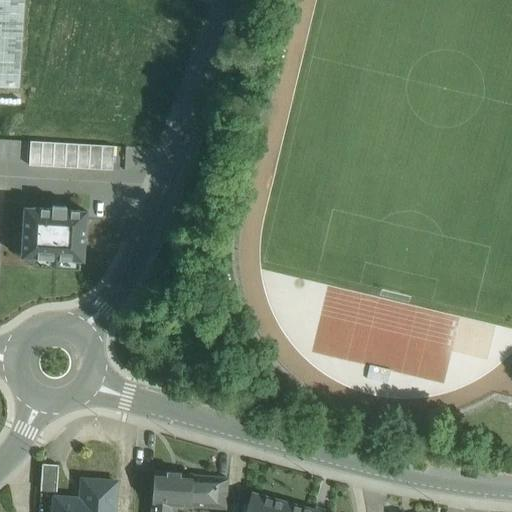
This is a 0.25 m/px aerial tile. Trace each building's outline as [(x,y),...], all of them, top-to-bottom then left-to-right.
[(25,0),(0,0),(0,87),(20,89),(25,0)] [(28,142),(0,140),(0,163),(27,165),(28,142)] [(113,147),(30,141),(29,164),(112,169),(113,147)] [(156,149),(126,146),(124,170),(140,171),(148,169),(156,149)] [(88,210),(23,206),(20,258),(84,262),(88,210)] [(58,465),(42,464),(40,490),(56,491),(58,465)] [(193,475),(154,472),(151,511),(170,511),(171,505),(190,507),(190,505),(226,508),(228,479),(192,476),(193,475)] [(113,511),(116,482),(82,480),(81,499),(55,497),(53,511),(113,511)] [(285,511),(288,503),(252,493),(246,511),(285,511)] [(321,511),(288,503),(285,511),(321,511)]
